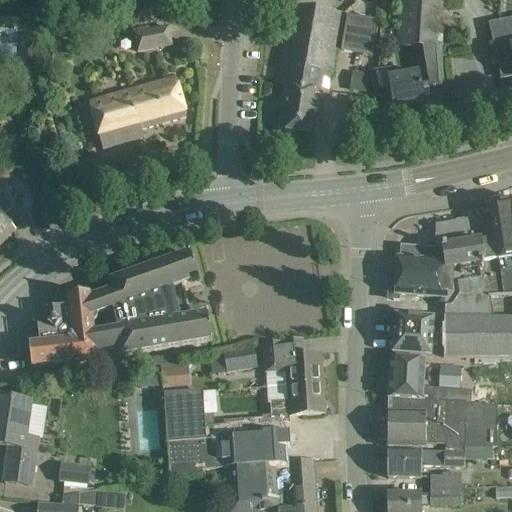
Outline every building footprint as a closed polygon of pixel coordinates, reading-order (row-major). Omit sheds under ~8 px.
[(398,0),(398,7),(442,8),(442,0),(398,0)] [(288,6),(276,87),(286,88),(279,131),(299,134),(305,90),(294,89),(298,70),(333,75),(335,62),(344,14),(308,9),(288,6)] [(398,7),(396,46),(399,46),(425,48),(429,86),(430,94),(444,93),(444,90),(439,49),(442,8),(398,7)] [(347,17),(341,52),(372,58),(379,23),(347,17)] [(511,21),(505,23),(490,26),(495,48),(502,80),(511,77),(511,21)] [(170,47),(166,29),(131,36),(135,54),(170,47)] [(374,70),(370,71),(375,99),(391,96),(393,108),(423,103),(420,86),(418,72),(393,77),(391,67),(374,70)] [(332,81),(333,75),(298,70),(294,89),(305,90),(299,134),(314,137),(323,80),(332,81)] [(354,74),(352,92),(366,94),(369,76),(354,74)] [(185,120),(174,82),(88,106),(102,152),(143,140),(141,132),(185,120)] [(13,211),(0,197),(0,246),(16,232),(4,219),(13,211)] [(493,296),(511,294),(511,202),(488,206),(490,219),(436,228),(435,240),(434,262),(443,263),(451,300),(493,296)] [(55,222),(52,210),(40,214),(44,225),(55,222)] [(90,300),(93,319),(112,313),(117,331),(94,334),(95,338),(77,340),(78,356),(79,365),(97,363),(122,358),(212,343),(208,317),(191,320),(183,287),(198,281),(189,256),(111,284),(113,292),(90,300)] [(443,263),(434,262),(398,259),(396,283),(388,282),(386,302),(399,303),(399,297),(446,301),(451,301),(451,300),(443,263)] [(95,338),(94,334),(93,319),(90,300),(90,296),(67,299),(69,309),(53,311),(54,321),(48,329),(37,330),(39,346),(29,347),(31,370),(79,365),(78,356),(77,340),(95,338)] [(446,301),(446,319),(497,320),(493,296),(451,300),(451,301),(446,301)] [(395,315),(392,355),(431,358),(434,318),(395,315)] [(446,319),(444,319),(444,359),(511,360),(511,320),(497,320),(446,319)] [(302,342),(262,349),(264,375),(285,373),(286,388),(324,386),(322,356),(303,357),(302,342)] [(257,370),(254,350),(224,355),(227,375),(257,370)] [(390,400),(471,405),(471,393),(471,391),(422,390),(424,362),(416,361),(396,360),(395,359),(391,363),(392,364),(389,400),(390,400)] [(163,392),(191,389),(188,368),(161,372),(163,392)] [(160,390),(158,370),(136,371),(137,392),(160,390)] [(287,403),(270,404),(271,418),(271,419),(290,418),(325,416),(324,386),(286,388),(287,403)] [(202,394),(164,396),(171,481),(201,477),(201,472),(224,470),(224,474),(227,473),(286,465),(284,434),(291,433),(290,418),(271,419),(271,418),(263,418),(263,420),(261,420),(223,423),(223,427),(214,428),(204,428),(203,417),(202,394)] [(31,404),(0,399),(0,448),(9,449),(4,484),(30,488),(37,441),(26,439),(31,404)] [(471,405),(390,400),(390,414),(389,414),(388,449),(425,450),(425,447),(437,447),(437,443),(446,444),(446,454),(453,454),(453,450),(496,449),(497,408),(491,408),(491,407),(471,405)] [(213,416),(203,417),(204,428),(214,428),(213,416)] [(388,453),(388,480),(408,480),(421,480),(421,469),(464,470),(465,454),(464,454),(464,450),(496,450),(496,449),(453,450),(453,454),(446,454),(388,453)] [(286,465),(227,473),(227,510),(227,511),(236,511),(236,508),(259,506),(259,511),(317,511),(314,464),(286,466),(286,465)] [(90,470),(63,466),(61,484),(87,488),(90,470)] [(79,495),(78,508),(98,509),(100,492),(79,495)] [(78,508),(79,495),(63,498),(63,508),(48,506),(38,505),(37,511),(78,511),(78,508)] [(408,497),(388,498),(388,511),(421,511),(421,509),(462,508),(461,496),(430,497),(430,498),(421,498),(421,497),(408,497)]
